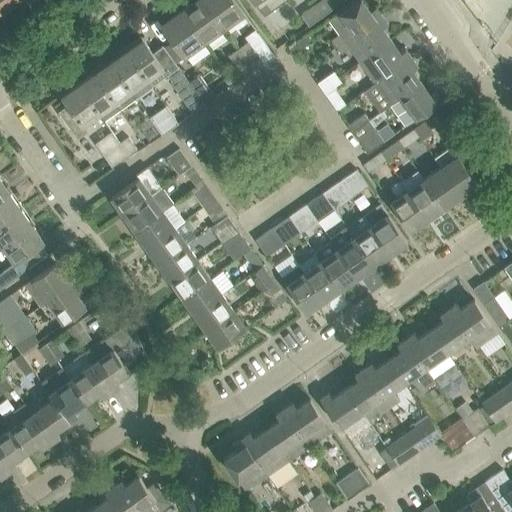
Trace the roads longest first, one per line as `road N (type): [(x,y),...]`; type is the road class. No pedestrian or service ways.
road 1 (residential): [(244,231),(337,170),(344,152),(340,135),(290,71),(272,74),(73,205),(0,106)]
road 2 (residential): [(511,215),(243,402),(182,428)]
road 3 (residential): [(182,428),(121,429),(4,511)]
road 4 (residential): [(359,511),(425,469),(468,464),(511,436)]
road 5 (unclassified): [(511,120),(425,0)]
road 6 (residential): [(0,81),(114,0)]
